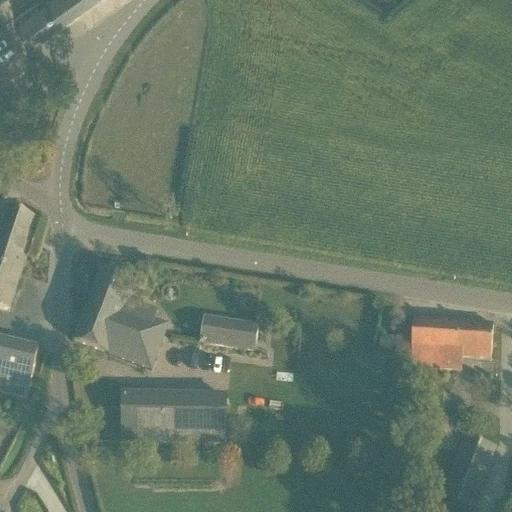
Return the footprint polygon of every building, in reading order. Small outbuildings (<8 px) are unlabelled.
[(94,0),(36,0),(13,16),(33,44),(94,0)] [(0,309),(9,313),(37,225),(5,212),(0,224),(0,309)] [(151,372),(167,327),(125,311),(136,282),(102,270),(74,344),(151,372)] [(271,310),(265,344),(277,346),(273,366),(297,370),(306,316),(271,310)] [(306,316),(297,370),(321,373),(325,354),(336,356),(342,322),(306,316)] [(240,328),(205,322),(201,346),(255,355),(259,331),(240,328)] [(490,361),(493,327),(412,323),(410,368),(461,372),(462,359),(490,361)] [(393,341),(381,339),(379,351),(391,353),(393,341)] [(38,351),(0,341),(0,393),(27,400),(38,351)] [(227,399),(121,398),(121,445),(226,446),(227,399)] [(454,452),(458,401),(429,399),(425,450),(454,452)] [(496,450),(463,438),(441,500),(474,511),(496,450)] [(432,489),(419,489),(419,511),(426,511),(433,511),(432,489)]
